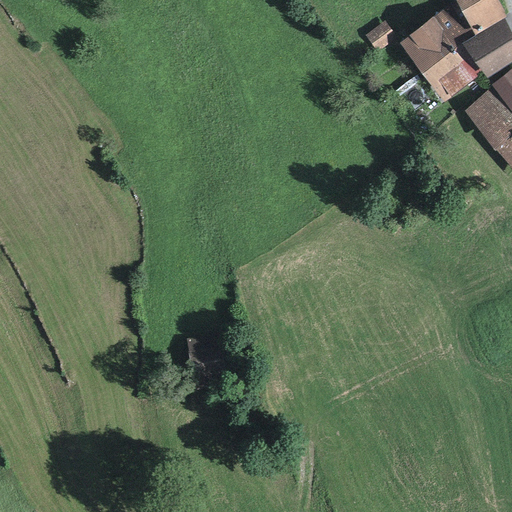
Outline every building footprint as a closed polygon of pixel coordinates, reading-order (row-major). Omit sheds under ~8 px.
[(491,0),(464,0),(467,4),(477,24),(498,13),(491,0)] [(433,24),(411,39),(430,65),(464,38),(480,30),(477,24),(467,4),(436,28),(433,24)] [(511,49),(511,43),(500,20),(480,30),(464,38),(430,65),(451,91),(476,72),(474,71),(485,62),(493,58),(494,60),(511,49)] [(511,74),(473,108),(511,154),(511,74)] [(402,184),(372,206),(387,228),(418,206),(402,184)] [(193,342),(199,388),(226,384),(218,339),(193,342)]
